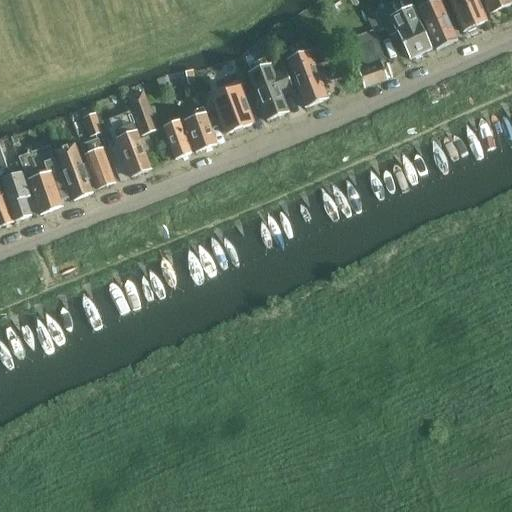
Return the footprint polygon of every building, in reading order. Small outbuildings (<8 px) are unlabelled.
[(433,51),(413,9),(409,0),(407,0),(388,9),(379,13),(392,39),(399,36),(411,61),(433,51)] [(451,25),(441,2),(439,2),(438,0),(421,0),(416,2),(420,11),(418,11),(437,52),(462,41),(458,32),(454,23),(451,25)] [(488,24),(477,0),(455,0),(450,3),(464,34),(467,33),(470,34),(476,31),(477,28),(488,24)] [(511,6),(511,1),(511,0),(483,0),(491,16),(511,6)] [(385,30),(378,15),(368,19),(375,34),(385,30)] [(385,63),(375,34),(348,43),(365,90),(389,82),(382,65),(385,63)] [(344,95),(333,67),(318,73),(310,55),(309,55),(306,49),(287,57),(290,63),(288,64),(304,104),(306,110),(344,95)] [(281,92),(279,88),(289,84),(291,88),(293,88),(284,65),(272,70),(271,68),(269,69),(265,61),(249,68),(252,76),(250,76),(268,123),(290,115),(281,92)] [(177,89),(174,79),(166,82),(170,92),(177,89)] [(289,84),(279,88),(281,92),(291,88),(289,84)] [(255,126),(240,90),(212,101),(227,137),(255,126)] [(157,133),(143,94),(128,100),(142,138),(157,133)] [(218,147),(206,116),(204,110),(183,118),(197,155),(218,147)] [(152,172),(145,154),(154,150),(150,138),(140,142),(138,135),(138,134),(131,114),(121,118),(129,138),(117,142),(131,180),(152,172)] [(102,135),(95,117),(84,121),(91,140),(102,135)] [(192,156),(180,124),(164,130),(176,162),(192,156)] [(88,181),(83,168),(74,147),(55,154),(61,170),(74,203),(94,196),(94,195),(88,181)] [(24,201),(29,199),(20,176),(16,166),(9,169),(1,148),(0,148),(0,182),(0,183),(15,224),(29,219),(31,218),(31,217),(24,201)] [(74,203),(61,170),(59,171),(51,152),(21,164),(41,213),(42,216),(74,203)] [(116,184),(104,152),(86,159),(89,166),(94,178),(99,191),(116,184)] [(94,178),(89,166),(83,168),(88,181),(94,178)] [(14,224),(1,189),(0,186),(0,229),(8,227),(14,224)]
